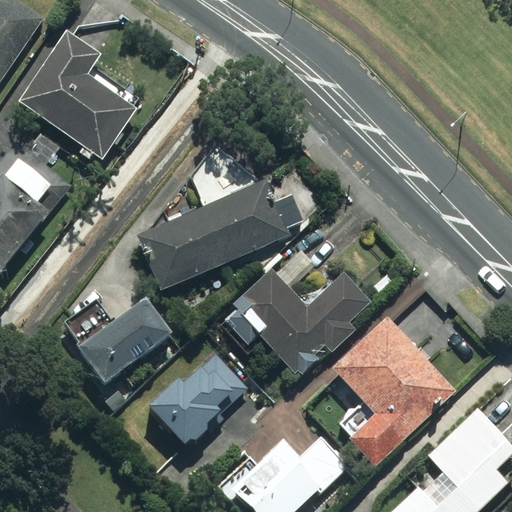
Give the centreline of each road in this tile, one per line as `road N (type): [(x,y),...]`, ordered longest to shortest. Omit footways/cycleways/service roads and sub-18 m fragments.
road 1 (unknown): [(260,35),(0,372)]
road 2 (secondary): [(511,277),(314,79),(209,0)]
